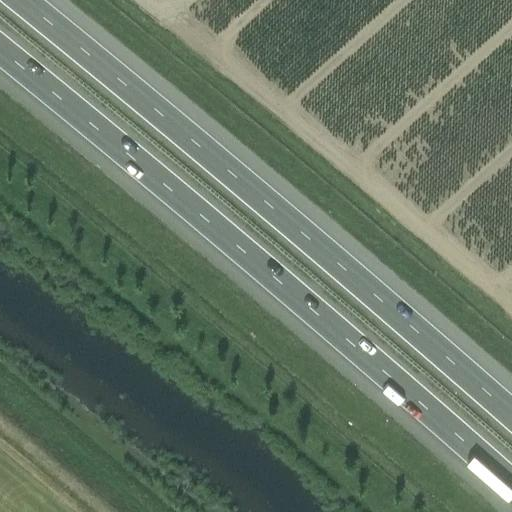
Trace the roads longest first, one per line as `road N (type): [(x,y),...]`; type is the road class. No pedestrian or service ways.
road 1 (motorway): [(0,52),(511,491)]
road 2 (motorway): [(511,417),(14,0)]
